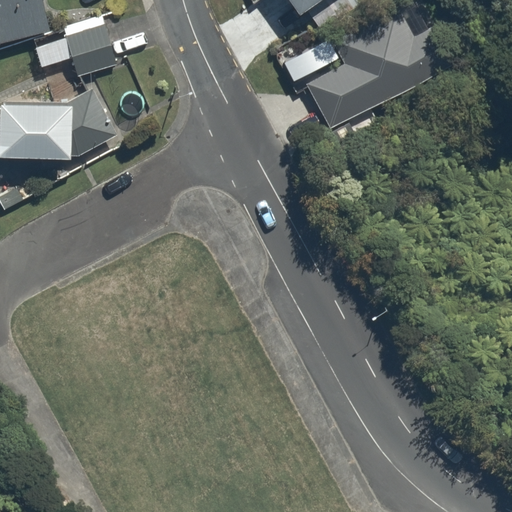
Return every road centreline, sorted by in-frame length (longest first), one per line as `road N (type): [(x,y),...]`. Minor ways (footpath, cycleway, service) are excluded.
road 1 (residential): [(241,139),(411,439),(479,499),(506,511)]
road 2 (residential): [(0,268),(241,139)]
road 3 (unknown): [(0,358),(77,511)]
road 4 (residential): [(180,0),(241,139)]
